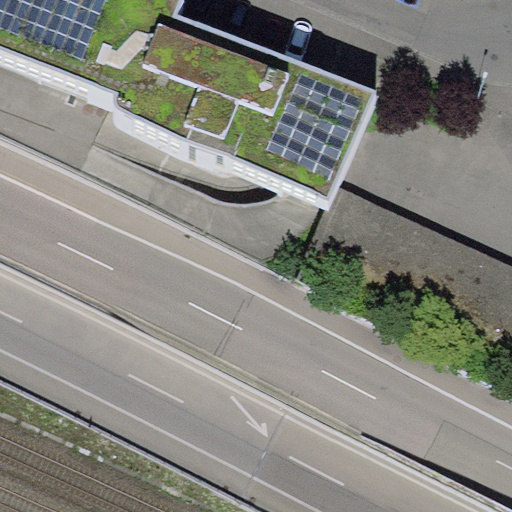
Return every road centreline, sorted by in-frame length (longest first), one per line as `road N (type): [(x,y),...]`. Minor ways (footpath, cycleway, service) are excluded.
road 1 (motorway): [(511,468),(0,210)]
road 2 (motorway): [(0,311),(396,511)]
road 3 (residential): [(511,38),(459,32),(368,0)]
